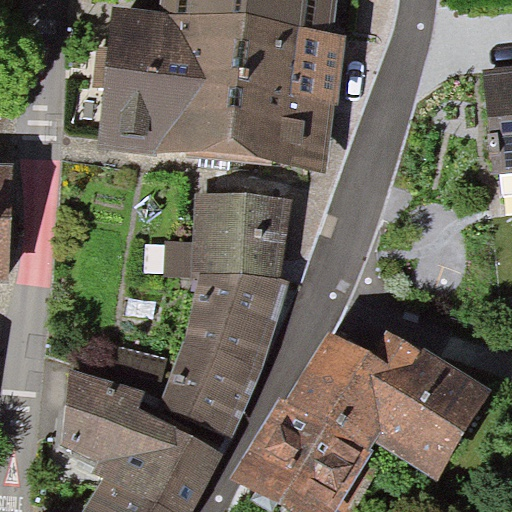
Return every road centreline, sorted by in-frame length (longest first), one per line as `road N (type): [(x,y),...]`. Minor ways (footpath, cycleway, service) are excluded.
road 1 (residential): [(211,511),(329,280),(421,0)]
road 2 (residential): [(10,511),(47,0)]
